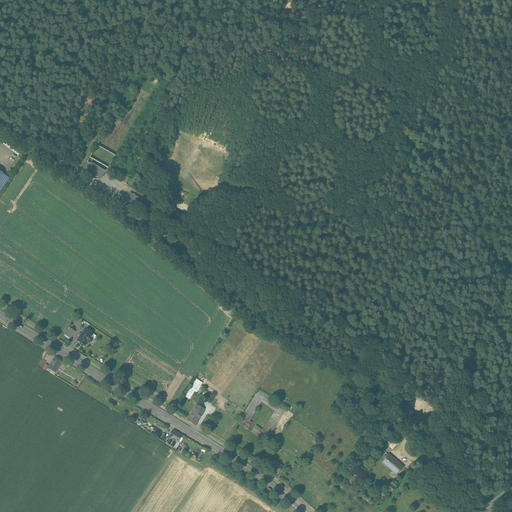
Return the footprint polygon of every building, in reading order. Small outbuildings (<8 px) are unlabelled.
[(20,154),(4,142),(2,144),(19,156),(20,154)] [(18,157),(9,169),(14,172),(22,160),(18,157)] [(105,172),(91,163),(87,170),(91,172),(92,171),(102,177),(105,172)] [(0,171),(0,192),(9,179),(2,174),(3,173),(0,171)] [(130,193),(123,204),(124,205),(122,207),(132,212),(134,208),(133,208),(139,197),(130,193)] [(201,258),(194,253),(192,255),(191,257),(198,261),(201,258)] [(70,328),(65,335),(70,339),(75,332),(70,328)] [(83,333),(78,341),(85,345),(88,342),(90,343),(93,339),(90,338),(93,334),(86,329),(83,333)] [(62,362),(54,357),(47,368),(55,373),(62,362)] [(190,388),(195,391),(197,393),(201,387),(194,382),(190,388)] [(190,388),(184,396),(187,398),(190,394),(192,395),(195,391),(190,388)] [(277,411),(263,431),(255,426),(252,431),(259,437),(268,435),(285,409),(260,391),(240,423),(248,429),(251,424),(248,421),(261,400),(277,411)] [(196,405),(192,413),(200,418),(204,410),(196,405)] [(417,419),(408,406),(402,410),(411,423),(417,419)] [(195,425),(200,418),(192,413),(187,420),(195,425)] [(161,433),(154,428),(151,434),(157,438),(161,433)] [(182,436),(173,430),(169,437),(171,439),(168,444),(176,449),(179,444),(178,443),(182,436)] [(386,440),(379,448),(384,452),(391,444),(386,440)] [(403,468),(388,455),(382,462),(397,475),(403,468)] [(271,470),(276,463),(269,458),(264,466),(271,470)] [(279,475),(283,467),(276,463),(271,470),(279,475)]
